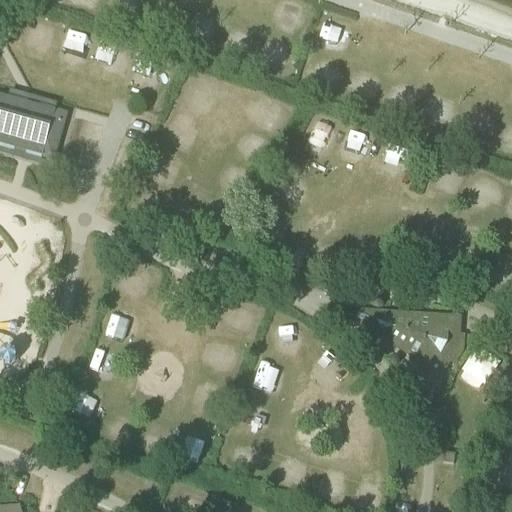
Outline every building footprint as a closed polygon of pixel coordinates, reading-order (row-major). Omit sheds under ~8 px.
[(89,0),(72,0),(74,9),(91,5),(89,0)] [(112,0),(110,15),(122,18),(125,1),(119,0),(112,0)] [(300,34),(309,15),(296,9),(287,29),(300,34)] [(341,52),(350,32),(320,20),(312,40),(341,52)] [(186,42),(205,50),(213,30),(194,23),(186,42)] [(229,58),(247,61),(252,32),(235,29),(229,58)] [(269,43),(268,72),(287,73),(288,44),(269,43)] [(329,95),(338,64),(318,58),(309,89),(329,95)] [(371,106),(376,87),(356,81),(351,101),(371,106)] [(42,159),(41,162),(55,165),(68,116),(46,109),(48,103),(10,93),(8,98),(0,96),(0,146),(13,151),(12,153),(0,149),(0,156),(31,165),(32,159),(27,158),(28,155),(42,159)] [(396,93),(389,111),(410,118),(416,100),(396,93)] [(244,122),(261,130),(274,103),(257,95),(244,122)] [(425,121),(444,128),(450,111),(431,104),(425,121)] [(158,139),(177,146),(184,127),(165,120),(158,139)] [(316,122),(311,138),(326,144),(332,128),(316,122)] [(497,144),(511,150),(511,129),(505,126),(497,144)] [(362,314),(358,326),(397,351),(439,379),(455,354),(457,319),(408,317),(362,314)]
